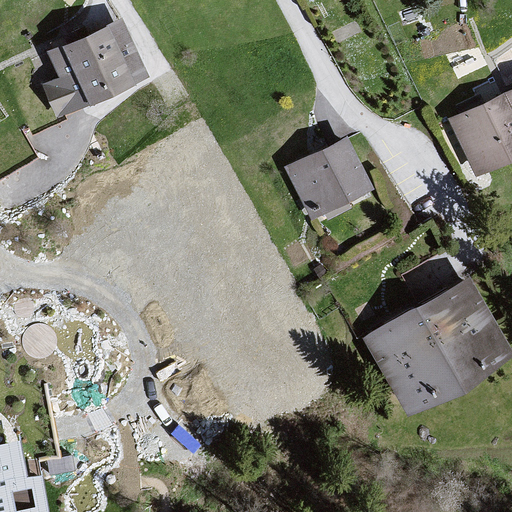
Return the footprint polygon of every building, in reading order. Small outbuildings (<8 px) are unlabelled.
[(117,27),(44,59),(55,82),(36,92),(59,121),(141,79),(117,27)] [(511,88),(447,117),(473,175),(511,157),(511,88)] [(344,140),(283,168),(310,228),(371,200),(344,140)] [(468,277),(354,338),(405,413),(503,355),(468,277)] [(28,446),(0,451),(0,511),(50,511),(43,476),(34,478),(28,446)]
